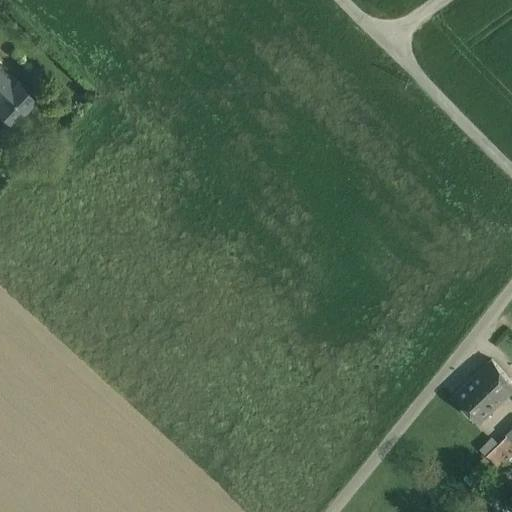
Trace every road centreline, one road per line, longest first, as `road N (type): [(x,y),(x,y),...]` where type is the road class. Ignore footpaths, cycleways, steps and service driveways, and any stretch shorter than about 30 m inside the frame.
road 1 (unclassified): [(333,511),(511,291)]
road 2 (unclassified): [(385,40),(511,169)]
